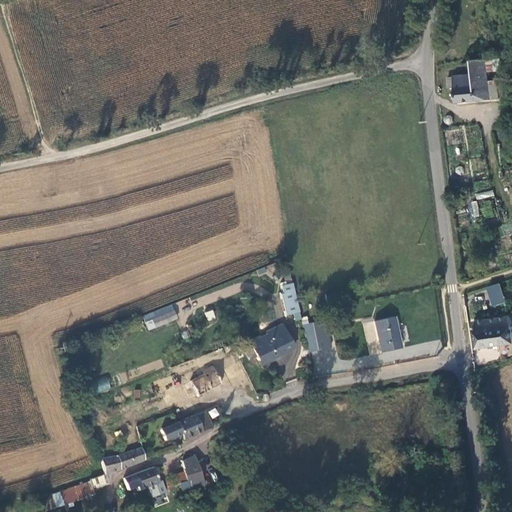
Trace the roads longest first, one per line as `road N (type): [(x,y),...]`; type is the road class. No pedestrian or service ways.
road 1 (unclassified): [(427,60),(263,95),(0,168)]
road 2 (residential): [(462,362),(303,389),(155,460)]
road 3 (tertiary): [(427,60),(462,362)]
road 4 (track): [(7,0),(53,159)]
road 5 (tertiary): [(462,362),(478,511)]
